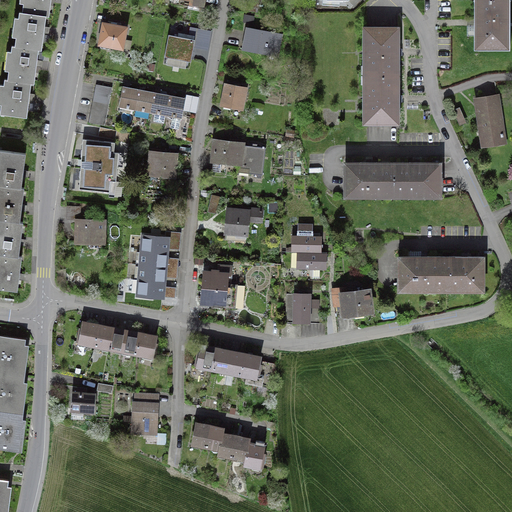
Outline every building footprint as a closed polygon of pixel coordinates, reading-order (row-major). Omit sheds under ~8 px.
[(19,12),(49,16),(50,0),(24,0),(22,12),(19,12)] [(510,48),(510,0),(478,0),(478,48),(510,48)] [(259,4),(245,2),(244,9),(257,12),(259,4)] [(12,45),(42,49),(44,33),(46,16),(49,16),(19,12),(15,45),(12,45)] [(126,28),(103,23),(101,34),(100,44),(122,48),(126,28)] [(282,34),(247,28),(243,47),(278,54),(282,34)] [(367,75),(401,75),(401,28),(367,28),(367,75)] [(5,79),(4,79),(34,83),(37,66),(39,49),(42,50),(42,49),(12,45),(8,79),(5,79)] [(196,52),(184,50),(182,61),(194,63),(196,52)] [(401,75),(367,75),(366,123),(401,123),(401,75)] [(34,83),(4,79),(0,113),(27,117),(29,100),(31,83),(34,83)] [(138,89),(129,87),(130,84),(124,83),(124,86),(123,86),(119,106),(135,109),(138,89)] [(95,92),(111,95),(112,87),(96,84),(95,92)] [(248,91),(226,86),(221,109),(243,114),(248,91)] [(154,92),(138,89),(135,109),(150,112),(154,92)] [(169,95),(160,93),(161,90),(155,89),(154,92),(150,112),(155,113),(154,121),(164,123),(165,115),(169,95)] [(109,103),(111,95),(95,92),(93,100),(109,103)] [(186,98),(175,96),(176,93),(170,92),(170,95),(169,95),(165,115),(173,116),(171,127),(179,129),(181,118),(182,119),(186,98)] [(502,97),(475,101),(482,151),(510,147),(502,97)] [(108,110),(109,103),(93,100),(92,107),(108,110)] [(106,117),(108,110),(92,107),(90,114),(106,117)] [(105,125),(106,117),(90,114),(89,122),(105,125)] [(115,142),(83,139),(81,164),(79,189),(109,192),(110,180),(116,181),(119,152),(114,152),(115,142)] [(242,144),(215,142),(212,171),(225,172),(226,161),(240,163),(242,146),(242,144)] [(265,148),(242,146),(240,163),(240,165),(249,166),(248,173),(262,174),(265,148)] [(0,150),(0,184),(24,188),(21,187),(23,170),(26,153),(0,150)] [(176,155),(151,152),(149,174),(174,176),(176,155)] [(342,198),(392,198),(393,165),(343,165),(342,198)] [(439,165),(393,165),(392,198),(439,198),(439,165)] [(0,219),(23,222),(20,221),(22,205),(24,188),(0,184),(0,219)] [(261,206),(222,204),(220,230),(243,232),(245,216),(260,217),(261,206)] [(78,207),(68,206),(68,217),(78,217),(78,207)] [(0,253),(22,256),(19,255),(21,239),(23,222),(0,219),(0,253)] [(103,221),(78,220),(78,231),(78,242),(103,243),(103,221)] [(312,225),(298,225),(298,235),(295,235),(294,251),(320,252),(320,236),(312,235),(312,225)] [(142,250),(167,252),(168,238),(143,236),(142,250)] [(166,267),(167,252),(142,250),(140,265),(166,267)] [(294,251),(292,251),(292,268),(325,268),(325,252),(320,252),(294,251)] [(20,273),(22,256),(0,253),(0,288),(17,291),(20,273)] [(445,257),(445,290),(486,290),(486,256),(445,257)] [(399,290),(445,290),(445,257),(399,257),(399,290)] [(164,281),(166,267),(140,265),(139,279),(164,281)] [(219,272),(204,270),(201,307),(231,309),(234,268),(219,267),(219,272)] [(163,296),(164,281),(139,279),(138,294),(163,296)] [(372,290),(342,294),(345,317),(375,313),(372,290)] [(311,296),(286,296),(286,319),(310,320),(311,303),(311,296)] [(326,304),(318,304),(318,320),(326,320),(326,304)] [(95,347),(99,325),(83,322),(79,344),(95,347)] [(113,328),(99,325),(95,347),(108,349),(113,328)] [(126,330),(113,328),(108,349),(122,352),(126,330)] [(140,333),(126,330),(122,352),(135,355),(140,333)] [(157,336),(140,333),(135,355),(153,358),(157,336)] [(0,372),(24,376),(24,375),(21,375),(25,341),(26,338),(0,334),(0,372)] [(213,370),(217,349),(202,346),(198,367),(213,370)] [(231,352),(217,349),(213,370),(226,373),(231,352)] [(244,355),(231,352),(226,373),(240,375),(244,355)] [(261,358),(244,355),(240,375),(257,379),(261,358)] [(0,410),(23,413),(20,412),(24,378),(24,376),(0,372),(0,410)] [(113,386),(98,383),(97,390),(112,393),(113,386)] [(95,394),(86,393),(86,391),(77,390),(77,393),(73,393),(72,409),(94,410),(95,394)] [(155,396),(130,395),(128,432),(154,432),(155,396)] [(22,416),(23,413),(0,410),(0,448),(18,450),(22,416)] [(187,442),(203,445),(208,421),(192,418),(187,442)] [(203,445),(219,449),(223,433),(224,424),(208,421),(203,445)] [(218,453),(232,456),(236,436),(223,433),(219,449),(218,453)] [(232,456),(244,459),(248,441),(249,438),(236,436),(232,456)] [(248,441),(244,459),(243,463),(259,466),(263,444),(248,441)] [(0,511),(4,511),(8,482),(8,479),(0,478),(0,511)]
